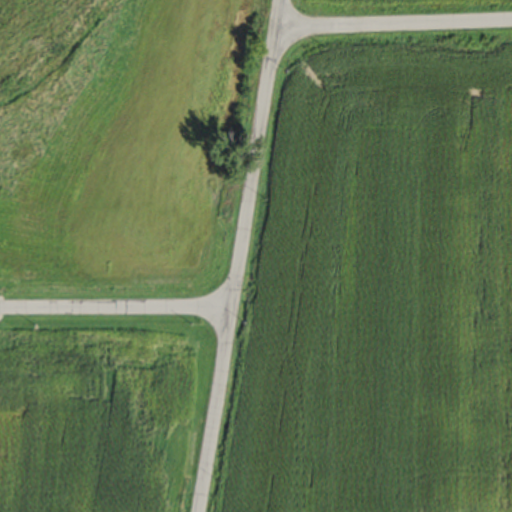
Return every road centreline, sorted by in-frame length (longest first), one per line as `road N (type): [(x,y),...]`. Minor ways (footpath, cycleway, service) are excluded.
road 1 (residential): [(233,317),(280,23)]
road 2 (residential): [(0,315),(233,317)]
road 3 (residential): [(511,18),(280,23)]
road 4 (residential): [(200,511),(233,317)]
